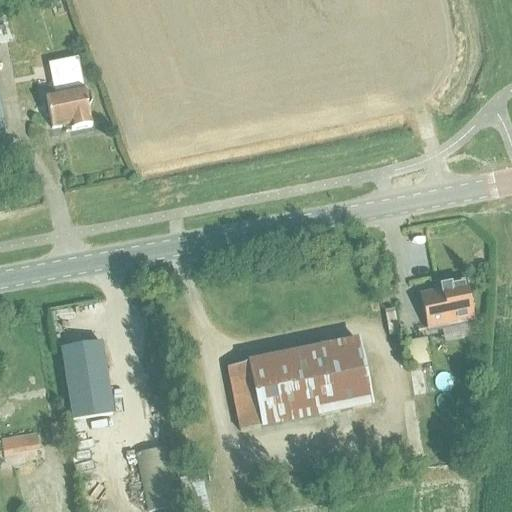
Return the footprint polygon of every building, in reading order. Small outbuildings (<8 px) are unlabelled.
[(90,111),(94,107),(92,96),(86,92),(81,69),(63,72),(67,92),(48,96),(54,130),(72,127),(73,133),(93,129),(90,111)] [(427,330),(443,327),(472,321),(465,283),(450,286),(450,289),(420,294),(427,330)] [(239,433),(370,406),(358,342),(226,369),(239,433)] [(71,421),(112,415),(100,344),(60,350),(71,421)] [(63,424),(52,426),(54,437),(65,435),(63,424)] [(23,438),(1,443),(4,459),(10,458),(26,455),(26,454),(23,438)] [(138,453),(146,511),(178,507),(169,448),(138,453)] [(208,511),(201,475),(179,480),(185,511),(208,511)]
